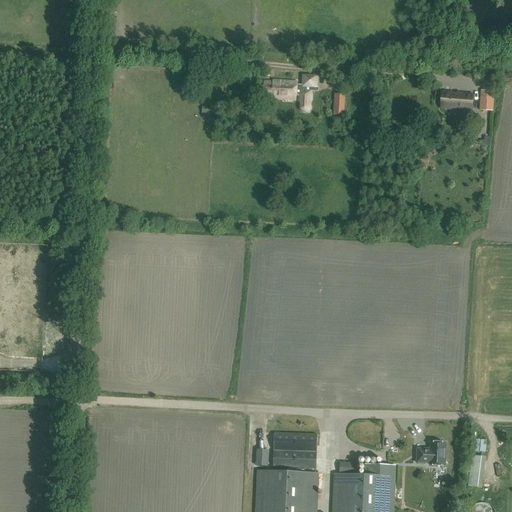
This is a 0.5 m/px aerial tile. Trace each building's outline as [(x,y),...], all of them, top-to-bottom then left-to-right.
[(316,39),(316,47),(328,48),(328,40),(316,39)] [(263,98),(294,98),(294,94),(298,94),(298,106),(298,108),(300,110),(301,111),(303,111),(305,111),(307,110),(308,108),(309,106),(309,85),(314,85),(314,74),(302,74),(302,84),(294,84),(294,81),(274,81),(274,82),(264,82),(263,98)] [(495,91),(481,90),(480,111),(493,112),(495,91)] [(457,94),(457,93),(442,92),(441,109),(450,109),(450,108),(472,110),(474,95),(457,94)] [(332,93),(331,112),(342,112),(343,93),(332,93)] [(211,115),(213,107),(202,106),(201,114),(211,115)] [(274,434),(273,468),(316,469),(317,435),(274,434)] [(440,442),(440,450),(436,450),(436,448),(427,448),(426,462),(439,462),(439,464),(455,465),(455,442),(452,442),(452,440),(444,439),(444,442),(440,442)] [(389,440),(388,452),(397,453),(397,440),(389,440)] [(480,483),(480,452),(472,452),(471,483),(480,483)] [(365,475),(335,474),(333,511),(394,511),(396,465),(365,464),(365,475)] [(258,472),(256,511),(317,511),(319,474),(258,472)] [(495,511),(496,511),(495,511),(494,509),(494,508),(493,507),(492,506),(490,505),(489,504),(488,504),(486,503),(485,503),(484,503),(482,503),(481,503),(479,503),(478,504),(477,504),(475,505),(474,506),(473,507),(472,508),(471,509),(471,511),(470,511),(495,511)]
